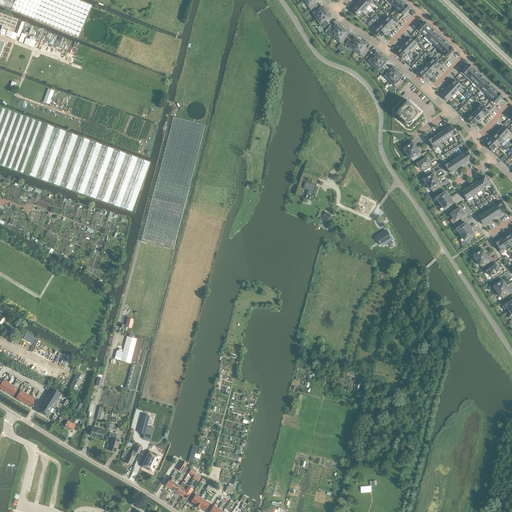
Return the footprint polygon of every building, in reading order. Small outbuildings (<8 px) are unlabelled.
[(77,0),(0,0),(0,3),(12,9),(12,10),(78,38),(92,6),(77,0)] [(305,0),(306,0),(308,3),(306,4),(310,10),(317,6),(314,2),(317,0),(305,0)] [(369,6),(363,0),(362,0),(360,3),(366,9),(369,6)] [(396,8),(403,2),(400,0),(396,0),(392,5),(396,8)] [(400,12),(406,5),(403,2),(396,8),(400,12)] [(366,9),(360,3),(356,6),(363,12),(366,9)] [(404,16),(410,9),(406,5),(400,12),(404,16)] [(317,19),(327,12),(326,9),(325,9),(324,7),(319,10),(317,6),(310,10),(314,16),(315,15),(317,19)] [(358,17),(363,12),(356,6),(353,10),(356,14),(356,15),(358,17)] [(329,15),(327,12),(317,19),(319,22),(318,22),(322,29),(329,24),(326,20),(330,18),(329,15)] [(389,17),(385,21),(392,27),(395,23),(389,17)] [(85,34),(86,37),(88,39),(91,41),(94,42),(97,42),(100,41),(103,40),(105,37),(106,34),(107,31),(107,28),(105,25),(103,23),(101,21),(98,20),(94,20),(91,20),(88,22),(86,25),(85,27),(84,31),(85,34)] [(392,27),(385,21),(382,24),(388,30),(392,27)] [(382,24),(380,22),(377,26),(378,28),(379,28),(385,34),(388,30),(382,24)] [(422,33),(428,26),(424,22),(416,31),(420,35),(422,33)] [(335,38),(342,28),(339,26),(339,27),(337,25),(334,29),(330,26),(325,32),(331,37),(332,35),(335,38)] [(426,36),(432,29),(428,26),(422,33),(426,36)] [(345,30),(342,28),(335,38),(338,40),(337,41),(343,45),(348,39),(344,36),(347,32),(345,31),(345,30)] [(379,28),(378,28),(374,32),(377,35),(378,34),(381,38),(385,34),(379,28)] [(429,40),(436,33),(432,29),(426,36),(429,40)] [(433,43),(440,37),(436,33),(429,40),(433,43)] [(437,47),(443,40),(440,37),(433,43),(437,47)] [(355,51),(362,41),(359,39),(358,40),(356,38),(353,42),(349,40),(345,46),(352,50),(352,49),(355,51)] [(411,38),(407,42),(415,50),(419,46),(411,38)] [(441,51),(447,44),(443,40),(437,47),(441,51)] [(365,43),(362,41),(355,51),(359,53),(358,54),(364,58),(368,51),(364,49),(367,45),(364,43),(365,43)] [(415,50),(407,42),(404,45),(410,51),(410,52),(412,53),(415,50)] [(444,54),(451,47),(447,44),(441,51),(444,54)] [(410,51),(404,45),(401,49),(407,55),(410,52),(410,51)] [(449,58),(455,51),(451,47),(444,54),(449,58)] [(407,55),(401,49),(397,53),(401,56),(400,57),(405,61),(409,56),(407,55)] [(374,65),(383,57),(380,54),(380,55),(378,53),(374,56),(371,53),(365,59),(371,64),(372,63),(374,65)] [(385,59),(383,57),(374,65),(377,68),(376,69),(381,74),(387,68),(383,65),(387,61),(385,60),(385,59)] [(433,59),(430,63),(436,69),(440,65),(433,59)] [(436,69),(430,63),(427,66),(426,67),(433,73),(436,69)] [(469,64),(461,73),(465,77),(473,68),(469,64)] [(426,67),(427,66),(425,65),(421,68),(429,76),(433,73),(426,67)] [(390,81),(399,72),(396,69),(396,70),(394,68),(390,72),(387,68),(381,74),(387,79),(388,78),(390,81)] [(429,76),(421,68),(417,73),(421,77),(422,76),(426,80),(429,76)] [(473,68),(465,77),(468,80),(477,72),(473,68)] [(401,74),(399,72),(390,81),(393,83),(392,84),(398,89),(403,83),(399,80),(403,77),(401,75),(401,74)] [(477,72),(468,80),(472,84),(474,82),(480,75),(477,72)] [(480,75),(474,82),(478,86),(484,79),(480,75)] [(478,86),(476,87),(480,91),(488,83),(484,79),(478,86)] [(456,80),(452,84),(458,90),(460,92),(464,88),(456,80)] [(488,83),(480,91),(484,95),(485,93),(492,86),(488,83)] [(458,90),(452,84),(449,88),(455,94),(458,90)] [(492,86),(485,93),(489,96),(489,97),(495,90),(492,86)] [(455,94),(449,88),(445,91),(452,97),(455,94)] [(44,102),(50,104),(54,91),(49,89),(44,102)] [(489,96),(487,98),(491,102),(499,93),(495,90),(489,97),(489,96)] [(452,97),(445,91),(442,95),(445,99),(447,102),(452,97)] [(491,102),(490,103),(494,106),(497,104),(503,97),(499,93),(491,102)] [(411,125),(422,113),(418,109),(417,110),(412,105),(413,105),(409,101),(398,112),(402,116),(400,117),(406,122),(407,121),(411,125)] [(206,111),(206,109),(205,107),(205,106),(204,104),(202,103),(201,102),(198,102),(197,102),(195,102),(193,102),(192,103),(190,104),(189,106),(189,107),(188,109),(188,111),(188,113),(189,114),(190,116),(191,117),(192,118),(194,119),(195,119),(197,120),(199,119),(201,119),(202,118),(204,117),(205,116),(205,114),(206,113),(206,111)] [(476,107),(478,109),(484,115),(488,111),(480,103),(476,107)] [(0,164),(1,165),(132,211),(150,163),(0,107),(0,164)] [(478,109),(475,112),(481,118),(484,115),(478,109)] [(481,118),(475,112),(472,116),(471,116),(478,122),(481,118)] [(471,116),(472,116),(470,114),(465,119),(470,123),(470,122),(474,126),(478,122),(471,116)] [(173,117),(141,241),(173,249),(205,125),(173,117)] [(452,126),(447,129),(452,136),(458,133),(456,129),(454,129),(452,126)] [(504,126),(500,130),(508,138),(511,134),(504,126)] [(452,136),(447,129),(443,132),(448,139),(452,136)] [(500,130),(497,134),(505,141),(508,138),(500,130)] [(448,139),(443,132),(438,135),(443,142),(448,139)] [(497,134),(493,137),(500,143),(502,145),(504,142),(505,142),(505,141),(497,134)] [(443,142),(438,135),(434,138),(439,145),(443,142)] [(493,137),(490,141),(497,147),(500,143),(493,137)] [(439,145),(434,138),(429,141),(432,146),(431,146),(433,150),(440,146),(439,145)] [(417,148),(415,145),(414,143),(413,143),(411,141),(403,146),(405,149),(404,149),(407,154),(417,148)] [(490,141),(486,145),(490,148),(490,149),(494,153),(498,148),(497,147),(490,141)] [(421,156),(420,153),(417,148),(407,154),(411,159),(413,162),(421,156)] [(469,150),(463,154),(469,161),(473,158),(471,155),(472,154),(469,150)] [(469,161),(463,154),(459,157),(464,164),(469,161)] [(464,164),(459,157),(454,160),(460,167),(464,164)] [(432,166),(430,164),(431,163),(427,158),(418,164),(421,170),(422,169),(423,172),(432,166)] [(454,160),(450,162),(450,163),(455,170),(460,167),(454,160)] [(450,163),(450,162),(449,161),(443,165),(446,169),(447,168),(450,173),(455,170),(450,163)] [(302,194),(313,197),(319,178),(303,172),(295,195),(301,197),(302,194)] [(437,179),(435,175),(434,174),(433,174),(431,172),(423,177),(425,180),(424,180),(428,185),(437,179)] [(485,177),(481,180),(486,188),(492,184),(490,181),(488,181),(485,177)] [(442,187),(440,184),(441,184),(437,179),(428,185),(431,190),(433,193),(442,187)] [(486,188),(481,180),(476,183),(481,191),(486,188)] [(481,191),(476,183),(472,186),(477,194),(481,191)] [(477,194),(472,186),(467,189),(472,197),(477,194)] [(472,197),(467,189),(462,192),(465,196),(464,197),(466,200),(472,197)] [(440,204),(450,198),(447,192),(439,197),(438,196),(436,197),(437,199),(438,199),(439,200),(438,201),(440,204)] [(448,207),(453,204),(454,203),(450,198),(440,204),(442,208),(443,207),(445,210),(449,208),(448,207)] [(503,201),(497,205),(502,213),(507,210),(504,205),(505,205),(503,201)] [(502,213),(497,205),(493,208),(498,216),(502,213)] [(459,218),(464,215),(465,214),(461,208),(456,211),(452,214),(451,214),(452,215),(451,215),(453,219),(454,218),(456,221),(460,219),(459,218)] [(498,216),(493,208),(488,211),(493,219),(498,216)] [(493,219),(488,211),(484,214),(489,222),(493,219)] [(326,213),(322,220),(328,223),(331,216),(326,213)] [(489,222),(484,214),(478,218),(480,221),(481,220),(484,225),(489,222)] [(458,227),(456,228),(457,230),(458,229),(459,231),(458,232),(460,235),(470,229),(470,228),(468,226),(468,225),(467,223),(466,224),(460,227),(459,228),(458,227)] [(470,229),(460,235),(462,239),(463,238),(465,241),(462,243),(462,246),(463,248),(472,242),(469,239),(469,238),(473,235),(472,233),(472,232),(471,232),(470,230),(471,229),(470,229)] [(386,230),(378,236),(383,245),(388,242),(390,245),(393,243),(391,240),(392,240),(386,230)] [(505,237),(501,240),(506,248),(507,250),(511,247),(510,245),(505,237)] [(501,240),(496,243),(500,249),(498,250),(501,254),(507,250),(506,248),(501,240)] [(477,261),(487,255),(483,250),(481,247),(473,253),(474,256),(477,261)] [(491,263),(489,260),(490,260),(487,255),(477,261),(480,266),(481,266),(483,268),(491,263)] [(501,273),(500,271),(500,270),(497,265),(487,271),(491,276),(493,279),(501,273)] [(507,286),(505,282),(504,281),(503,281),(501,278),(493,284),(494,287),(497,292),(507,286)] [(511,294),(509,291),(510,291),(507,286),(497,292),(500,297),(501,297),(503,299),(511,294)] [(237,305),(236,310),(247,312),(248,303),(243,303),(243,306),(237,305)] [(127,318),(125,327),(131,329),(134,320),(127,318)] [(422,323),(416,322),(411,339),(417,340),(422,323)] [(27,332),(23,339),(32,344),(36,338),(27,332)] [(116,351),(115,358),(120,360),(121,355),(122,355),(120,361),(129,363),(130,364),(136,339),(132,338),(128,337),(127,337),(122,354),(121,354),(122,352),(116,351)] [(126,388),(135,389),(135,385),(139,366),(131,364),(126,388)] [(77,372),(69,388),(76,391),(85,375),(77,372)] [(3,380),(0,385),(0,388),(3,391),(8,383),(3,380)] [(8,383),(3,391),(8,394),(13,385),(8,383)] [(13,385),(8,394),(13,397),(18,388),(13,385)] [(52,388),(49,393),(58,398),(61,394),(52,388)] [(21,390),(16,398),(21,401),(26,393),(21,390)] [(26,393),(21,401),(25,404),(30,396),(26,393)] [(49,393),(46,397),(56,403),(58,398),(49,393)] [(30,396),(25,404),(30,407),(35,399),(30,396)] [(46,397),(43,402),(44,403),(44,402),(52,407),(53,408),(56,403),(46,397)] [(44,403),(41,407),(49,412),(52,407),(44,402),(44,403)] [(41,407),(38,412),(46,417),(49,412),(41,407)] [(99,407),(97,418),(103,420),(106,408),(99,407)] [(151,435),(152,430),(146,428),(149,419),(143,417),(139,433),(144,434),(145,434),(151,435)] [(75,425),(73,424),(76,420),(72,418),(69,422),(68,421),(64,427),(71,431),(75,425)] [(92,428),(91,436),(103,439),(105,431),(92,428)] [(116,439),(117,435),(110,433),(109,437),(112,438),(108,450),(116,453),(118,448),(117,447),(118,446),(119,446),(120,441),(116,439)] [(131,465),(135,457),(137,453),(139,454),(142,448),(136,446),(134,451),(133,451),(131,455),(124,452),(122,456),(125,457),(123,461),(124,462),(125,462),(125,464),(127,464),(128,464),(131,465)] [(189,461),(193,462),(195,453),(197,447),(193,446),(189,461)] [(145,461),(142,467),(143,467),(146,469),(148,470),(151,471),(152,472),(154,468),(155,466),(156,465),(155,465),(156,463),(157,463),(157,462),(158,460),(158,459),(159,457),(156,455),(157,454),(156,454),(156,455),(153,453),(153,452),(152,453),(150,452),(151,452),(149,452),(146,458),(145,458),(146,459),(145,461),(144,460),(145,461)] [(182,472),(185,467),(187,463),(183,461),(179,467),(180,468),(179,471),(182,472)] [(46,489),(51,464),(38,462),(33,486),(46,489)] [(196,473),(199,468),(194,465),(191,470),(196,473)] [(171,489),(175,483),(176,480),(171,477),(165,486),(171,489)] [(176,493),(180,486),(175,483),(171,489),(176,493)] [(181,496),(185,490),(187,487),(182,484),(180,486),(176,493),(181,496)] [(187,500),(191,493),(193,490),(188,487),(187,487),(185,490),(181,496),(187,500)] [(195,505),(200,497),(196,494),(191,502),(195,505)] [(200,508),(205,500),(200,497),(195,505),(200,508)] [(205,511),(210,503),(205,500),(200,508),(205,511)]
